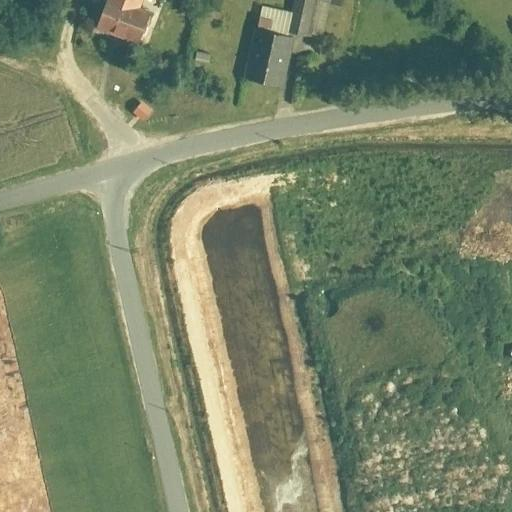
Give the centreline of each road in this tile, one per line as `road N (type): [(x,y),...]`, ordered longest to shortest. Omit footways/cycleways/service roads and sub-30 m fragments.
road 1 (residential): [(115,169),(269,132),(511,96)]
road 2 (residential): [(115,169),(117,226),(184,511)]
road 3 (track): [(0,45),(75,67),(108,109),(115,169)]
